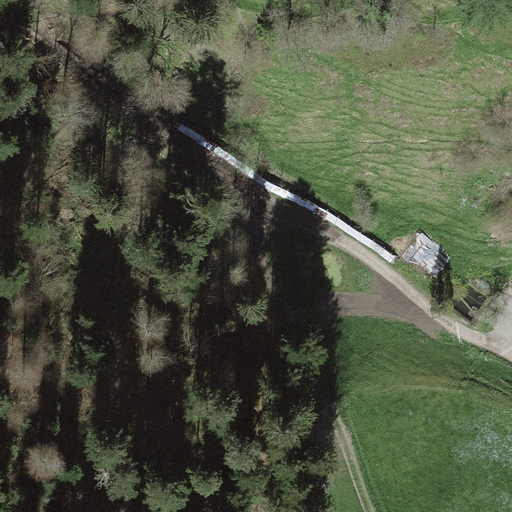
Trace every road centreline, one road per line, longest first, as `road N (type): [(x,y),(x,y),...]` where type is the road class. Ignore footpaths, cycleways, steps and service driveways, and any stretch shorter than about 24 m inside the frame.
road 1 (track): [(246,191),(43,42),(41,19),(60,8),(125,14),(143,0)]
road 2 (track): [(246,191),(276,296),(370,511)]
road 3 (track): [(246,191),(257,188),(511,351)]
road 4 (track): [(376,0),(424,17),(511,1)]
road 5 (track): [(233,0),(317,11),(351,0)]
